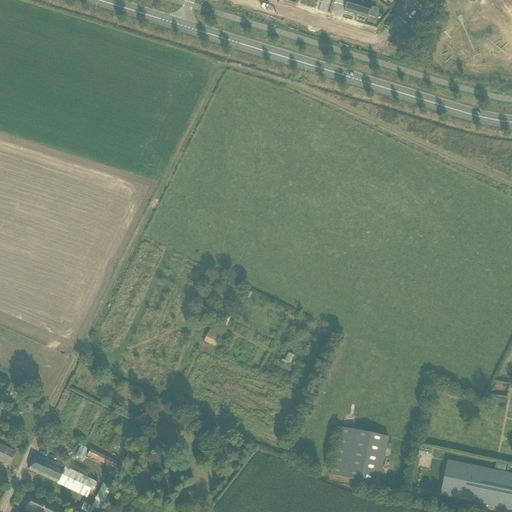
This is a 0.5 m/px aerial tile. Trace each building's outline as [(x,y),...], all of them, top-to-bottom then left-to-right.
[(346,7),(344,12),(367,19),(368,16),(371,8),(372,5),(355,0),(335,0),(334,4),(346,7)] [(371,8),(368,16),(375,18),(377,10),(371,8)] [(205,342),(215,347),(217,344),(219,339),(223,331),(214,327),(212,331),(211,330),(205,342)] [(375,485),(386,437),(340,427),(329,475),(375,485)] [(15,453),(6,448),(0,445),(0,460),(4,463),(5,460),(10,463),(15,453)] [(87,449),(81,445),(76,456),(82,459),(87,449)] [(122,465),(91,450),(88,457),(119,472),(122,465)] [(54,464),(44,460),(35,455),(28,470),(86,496),(93,481),(54,463),(54,464)] [(439,495),(511,510),(511,474),(447,461),(439,495)] [(102,483),(95,499),(103,502),(111,487),(102,483)] [(409,487),(408,496),(418,498),(420,490),(409,487)] [(30,511),(63,511),(38,500),(31,497),(25,510),(30,511)] [(83,502),(80,509),(85,511),(98,511),(100,510),(92,506),(83,502)]
